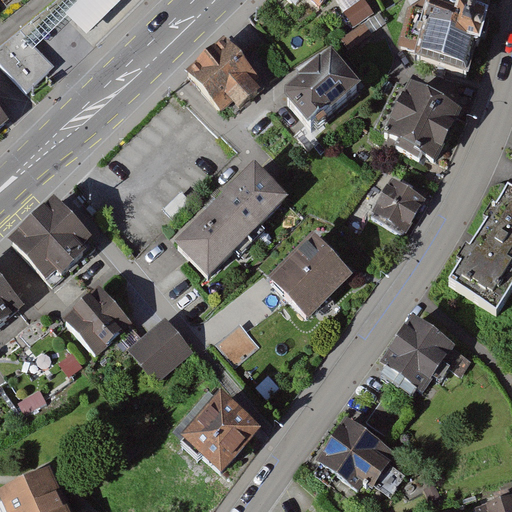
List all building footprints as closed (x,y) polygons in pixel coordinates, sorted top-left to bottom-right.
[(68,0),(35,33),(42,39),(32,48),(36,51),(67,20),(87,40),(127,0),(68,0)] [(336,0),(309,0),(325,14),(336,0)] [(372,0),(381,14),(402,0),(372,0)] [(421,0),(413,7),(400,57),(467,80),(489,7),(469,0),(421,0)] [(364,5),(344,17),(354,33),(374,20),(364,5)] [(0,52),(0,69),(26,97),(54,70),(36,51),(32,48),(42,39),(35,33),(30,27),(0,52)] [(233,47),(192,82),(226,123),(268,88),(233,47)] [(341,64),(291,103),(319,137),(368,98),(341,64)] [(462,105),(410,81),(383,139),(434,163),(462,105)] [(0,111),(0,129),(8,122),(0,111)] [(260,168),(178,247),(211,282),(293,202),(260,168)] [(430,204),(393,186),(375,226),(411,243),(430,204)] [(511,290),(511,194),(510,193),(448,287),(494,317),(511,290)] [(61,209),(15,248),(54,294),(100,256),(61,209)] [(316,239),(270,284),(309,325),(356,280),(316,239)] [(0,277),(0,337),(29,315),(0,277)] [(105,296),(69,327),(102,364),(137,332),(105,296)] [(260,350),(241,326),(216,347),(235,371),(260,350)] [(452,354),(409,326),(378,372),(421,400),(452,354)] [(164,328),(130,356),(157,388),(190,360),(164,328)] [(220,397),(181,440),(220,475),(259,433),(220,397)] [(391,453),(342,420),(311,467),(360,499),(391,453)] [(70,511),(55,478),(1,501),(6,511),(70,511)] [(511,511),(511,503),(481,511),(511,511)]
